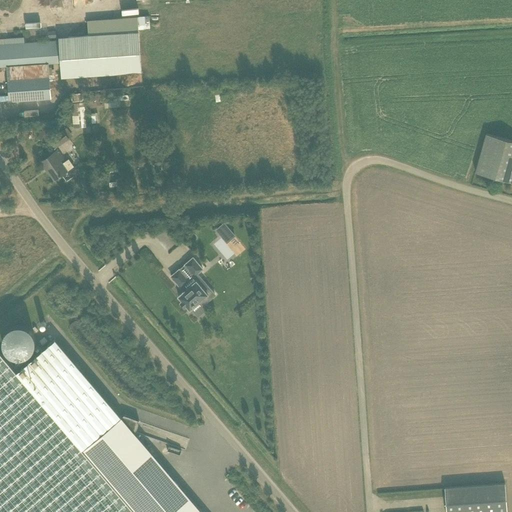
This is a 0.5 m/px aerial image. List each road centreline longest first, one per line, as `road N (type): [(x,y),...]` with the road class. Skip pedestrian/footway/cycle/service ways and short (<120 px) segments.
road 1 (unclassified): [(289,511),(0,158)]
road 2 (track): [(0,215),(344,187)]
road 3 (unclassified): [(368,511),(344,187)]
road 4 (track): [(331,0),(344,187)]
road 5 (unclassified): [(511,202),(377,162),(349,172),(344,187)]
